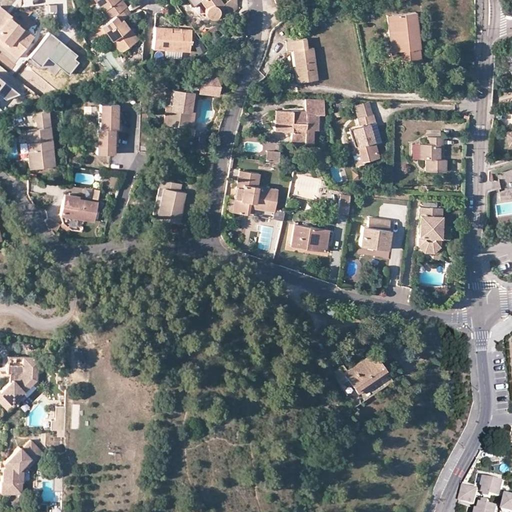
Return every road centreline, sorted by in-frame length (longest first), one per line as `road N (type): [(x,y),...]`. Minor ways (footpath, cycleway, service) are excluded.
road 1 (residential): [(478,317),(431,316),(320,287),(208,239)]
road 2 (residential): [(478,303),(488,25)]
road 3 (residential): [(208,239),(228,131),(255,47),(256,0)]
road 4 (residential): [(441,511),(484,421),(478,317)]
road 5 (residential): [(54,245),(70,281),(68,309),(46,325),(0,309)]
road 6 (residential): [(111,244),(131,115)]
